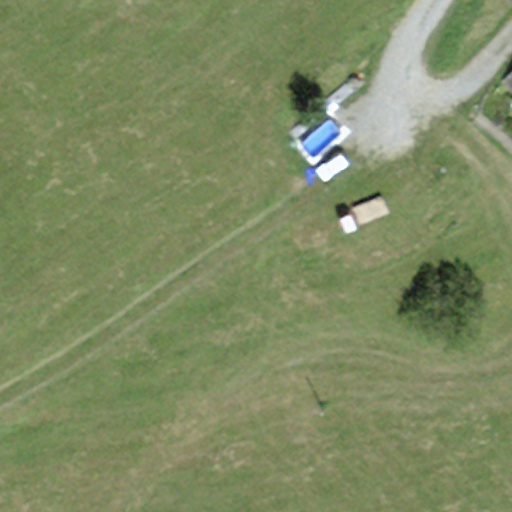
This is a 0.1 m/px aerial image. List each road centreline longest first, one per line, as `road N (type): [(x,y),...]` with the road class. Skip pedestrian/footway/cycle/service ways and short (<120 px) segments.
road 1 (track): [(0,397),(245,236),(424,98)]
road 2 (track): [(440,0),(402,69),(414,91),(434,101),(464,93),(500,55)]
